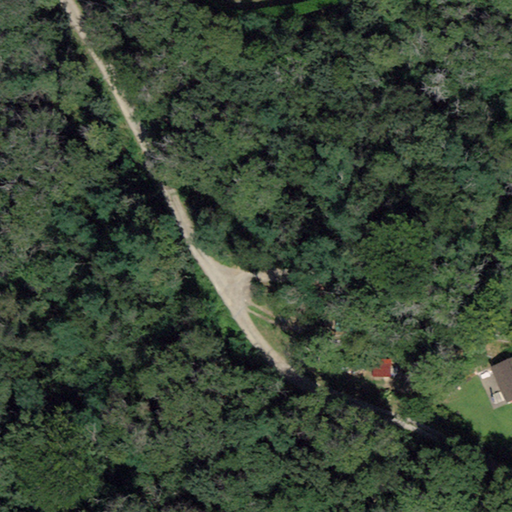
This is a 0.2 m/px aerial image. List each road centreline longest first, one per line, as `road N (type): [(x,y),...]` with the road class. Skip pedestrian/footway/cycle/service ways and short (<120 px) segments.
road 1 (track): [(63,0),(172,214),(256,329)]
road 2 (track): [(256,329),(272,372),(511,474)]
